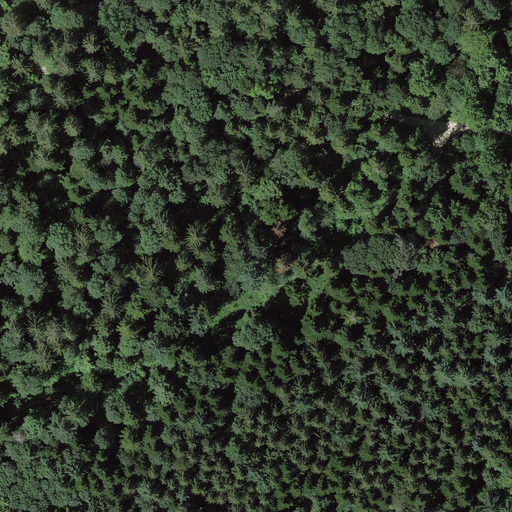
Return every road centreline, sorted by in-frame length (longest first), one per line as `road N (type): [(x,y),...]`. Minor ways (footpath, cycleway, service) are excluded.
road 1 (track): [(0,70),(287,92),(453,130)]
road 2 (track): [(233,511),(119,433),(0,380)]
road 3 (track): [(511,131),(453,130),(440,144),(434,175),(446,205),(494,248),(511,278)]
